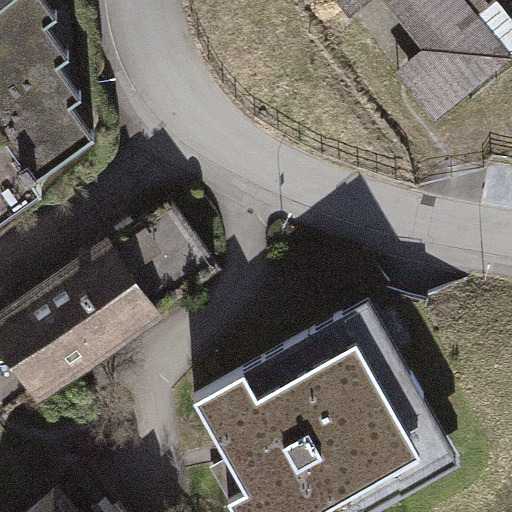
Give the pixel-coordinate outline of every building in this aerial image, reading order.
[(27,0),(0,0),(0,193),(77,136),(52,103),(64,93),(41,63),(52,54),(29,24),(40,15),(27,0)] [(464,0),(340,0),(350,11),(363,0),(391,0),(441,60),(410,85),(431,110),(497,56),(487,43),(511,23),(492,0),(487,0),(474,11),(464,0)] [(404,71),(424,57),(388,6),(367,20),(404,71)] [(162,194),(0,310),(0,347),(30,389),(152,301),(209,259),(162,194)] [(360,292),(186,391),(237,482),(220,492),(231,511),(352,511),(453,455),(360,292)] [(70,511),(48,485),(14,511),(118,511),(108,499),(92,511),(70,511)]
